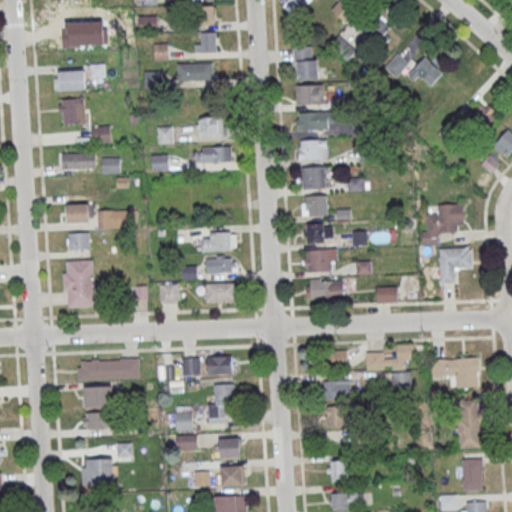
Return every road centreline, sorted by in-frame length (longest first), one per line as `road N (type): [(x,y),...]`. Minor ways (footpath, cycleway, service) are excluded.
road 1 (residential): [(42,511),(10,0)]
road 2 (residential): [(284,511),(253,0)]
road 3 (residential): [(508,318),(0,337)]
road 4 (residential): [(511,376),(502,230),(511,189)]
